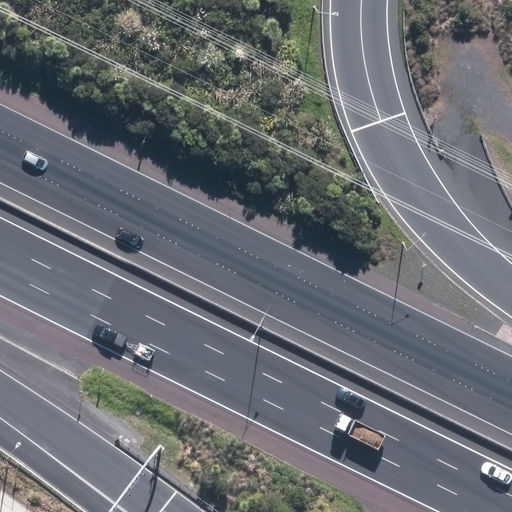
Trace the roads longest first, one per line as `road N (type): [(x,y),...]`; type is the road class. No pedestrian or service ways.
road 1 (motorway): [(0,132),(511,384)]
road 2 (motorway): [(489,511),(0,270)]
road 3 (motorway): [(362,0),(365,75),(390,153),(433,220),(511,294)]
road 4 (motorway): [(163,511),(0,392)]
